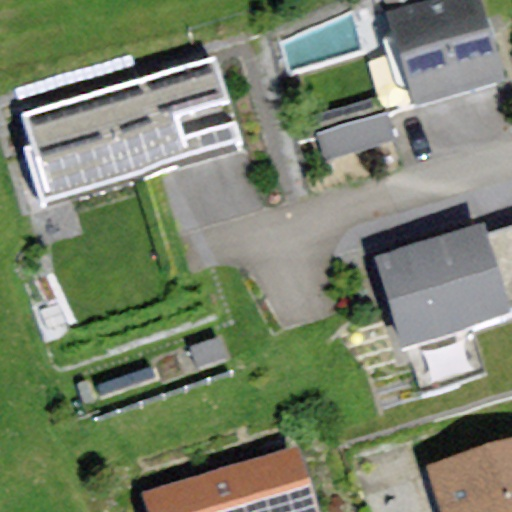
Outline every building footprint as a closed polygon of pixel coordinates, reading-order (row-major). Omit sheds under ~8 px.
[(476,0),(453,0),(385,19),(414,119),(503,93),(476,0)] [(219,65),(23,119),(49,209),(244,154),(219,65)] [(383,115),(316,136),(325,166),(392,145),(383,115)] [(511,233),(483,242),(506,318),(511,315),(511,233)] [(482,234),(374,266),(403,361),(510,329),(506,318),(483,242),(482,234)] [(511,511),(511,455),(432,478),(441,511),(511,511)] [(313,511),(296,456),(145,504),(147,511),(313,511)]
